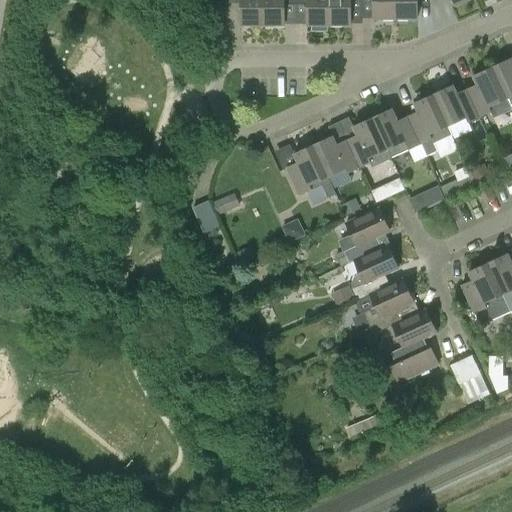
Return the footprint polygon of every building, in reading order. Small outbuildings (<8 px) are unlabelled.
[(263,0),(229,0),(229,3),(241,3),(241,25),(263,25),(263,0)] [(285,25),(285,3),(296,3),(296,0),(263,0),(263,25),(285,25)] [(327,30),(327,25),(330,25),(329,0),(296,0),(296,3),(307,3),(307,25),(312,25),(312,30),(327,30)] [(329,0),(330,25),(331,24),(331,26),(342,27),(342,25),(351,25),(351,4),(362,4),(362,0),(329,0)] [(395,0),(362,0),(362,4),(374,4),(374,19),(395,18),(395,0)] [(395,0),(395,18),(417,18),(417,0),(395,0)] [(511,58),(492,67),(507,99),(511,96),(511,58)] [(511,108),(507,99),(492,67),(473,75),(477,84),(467,89),(480,117),(490,112),(493,118),(511,109),(511,108)] [(468,122),(480,117),(467,89),(456,94),(452,85),(433,94),(448,126),(466,118),(468,122)] [(453,135),(448,126),(433,94),(414,103),(418,111),(408,116),(421,144),(422,143),(427,156),(438,151),(435,144),(453,135)] [(409,149),(421,144),(408,116),(397,121),(392,108),(373,117),(392,158),(392,157),(409,149)] [(373,167),(392,158),(373,117),(353,126),(357,135),(347,140),(360,167),(371,162),(373,167)] [(348,173),(360,167),(347,140),(336,144),(332,136),(313,145),(328,177),(346,168),(348,173)] [(336,193),(328,177),(313,145),(294,153),(298,162),(287,167),(300,195),(323,184),(328,197),(336,193)] [(404,177),(374,187),(378,199),(408,189),(404,177)] [(442,186),(413,194),(417,209),(446,200),(442,186)] [(213,203),(218,215),(240,206),(235,193),(213,203)] [(193,208),(204,232),(220,225),(209,201),(193,208)] [(349,263),(355,260),(376,250),(371,240),(390,231),(379,208),(346,223),(357,246),(344,251),(349,263)] [(352,285),(353,288),(352,289),(358,300),(384,287),(379,277),(398,268),(387,245),(376,250),(355,260),(360,273),(357,275),(354,278),(353,281),(352,285)] [(511,311),(511,310),(511,261),(511,262),(507,253),(488,262),(511,311)] [(462,285),(475,312),(480,325),(511,311),(488,262),(469,271),(473,280),(462,285)] [(362,339),(373,334),(393,324),(399,321),(394,311),(413,302),(403,279),(384,287),(358,300),(356,304),(359,311),(363,313),(353,318),(362,339)] [(426,309),(399,321),(393,324),(403,347),(391,353),(396,364),(422,352),(417,341),(436,332),(426,309)] [(472,355),(451,365),(459,384),(481,374),(472,355)]
